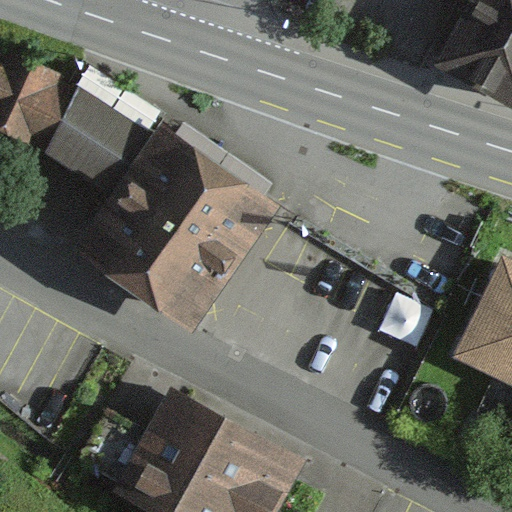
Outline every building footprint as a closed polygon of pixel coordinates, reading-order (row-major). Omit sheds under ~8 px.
[(511,0),(473,0),(441,61),(511,98),(511,0)] [(62,92),(0,64),(0,128),(38,146),(62,92)] [(267,212),(94,99),(56,156),(109,191),(73,246),(193,325),(267,212)] [(511,264),(462,364),(511,388),(511,264)] [(281,511),(305,473),(182,399),(125,493),(157,511),(281,511)]
